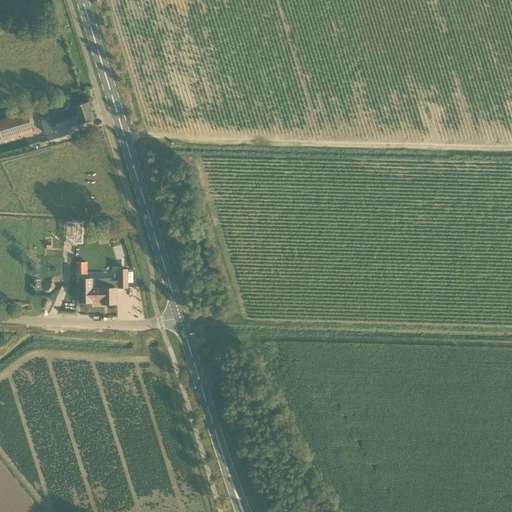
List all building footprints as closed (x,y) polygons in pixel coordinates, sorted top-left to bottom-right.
[(78,124),(93,120),(94,119),(89,101),(73,106),(74,110),(40,120),(45,134),(78,124)] [(0,135),(2,141),(33,132),(27,112),(0,119),(0,135)] [(67,222),(66,242),(82,243),(83,223),(67,222)] [(88,274),(88,262),(69,262),(69,274),(88,274)] [(92,286),(92,277),(80,277),(80,301),(92,300),(102,300),(102,304),(116,304),(116,286),(102,286),(92,286)]
